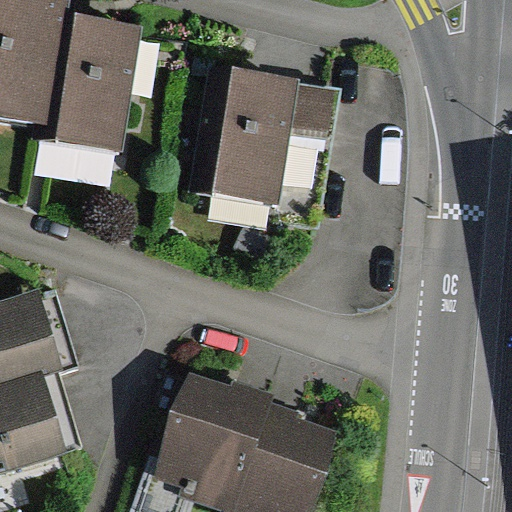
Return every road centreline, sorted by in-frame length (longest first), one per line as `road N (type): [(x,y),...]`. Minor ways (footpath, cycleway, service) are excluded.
road 1 (residential): [(448,351),(361,350),(0,229)]
road 2 (residential): [(459,33),(465,172),(448,351)]
road 3 (residential): [(448,351),(428,511)]
